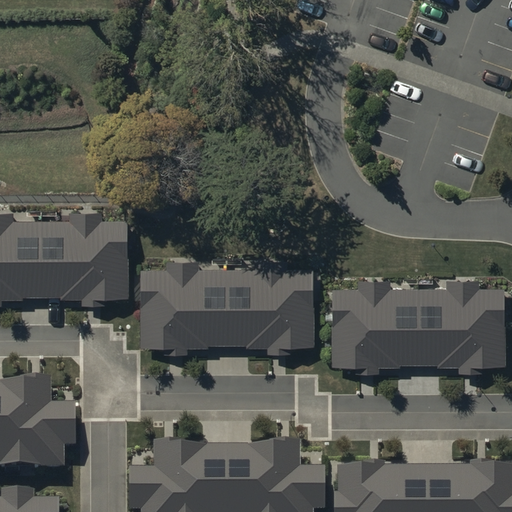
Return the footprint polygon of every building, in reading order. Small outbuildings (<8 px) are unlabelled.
[(0,304),(1,305),(1,295),(85,295),(85,301),(106,301),(106,294),(127,294),(127,225),(112,225),(112,207),(64,207),(64,215),(12,215),(12,209),(0,208),(0,304)] [(168,265),(140,265),(140,345),(164,345),(164,351),(188,351),(188,345),(267,345),(267,350),(291,350),(291,343),(315,343),(315,265),(288,265),(288,257),(254,257),(254,268),(199,267),(199,258),(168,258),(168,265)] [(356,286),(332,286),(332,363),(355,363),(355,370),(380,370),(380,364),(459,364),(459,369),(483,369),(483,363),(504,363),(503,287),(476,287),(476,278),(445,278),(445,286),(390,286),(390,278),(356,278),(356,286)] [(0,469),(64,469),(64,446),(76,446),(75,405),(52,405),(51,378),(22,378),(22,382),(0,382),(0,469)] [(185,444),(155,444),(155,471),(132,471),(131,511),(324,511),(325,467),(302,467),(302,443),(270,443),(270,448),(185,447),(185,444)] [(362,469),(338,469),(338,498),(335,498),(334,511),(511,511),(511,469),(491,470),(491,465),(469,466),(469,469),(385,470),(385,464),(362,464),(362,469)] [(0,511),(66,511),(66,502),(35,502),(35,497),(1,497),(1,501),(0,501),(0,511)]
